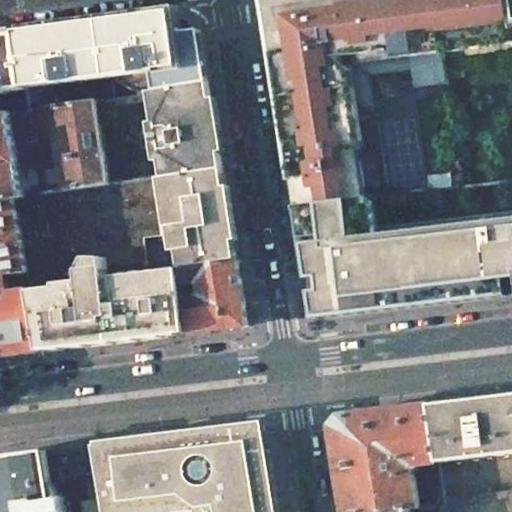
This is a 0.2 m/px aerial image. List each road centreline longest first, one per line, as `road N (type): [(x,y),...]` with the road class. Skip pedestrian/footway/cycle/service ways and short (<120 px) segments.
road 1 (residential): [(228,0),(283,357)]
road 2 (secondary): [(283,357),(0,390)]
road 3 (secondary): [(511,330),(283,357)]
road 4 (residential): [(283,357),(312,511)]
